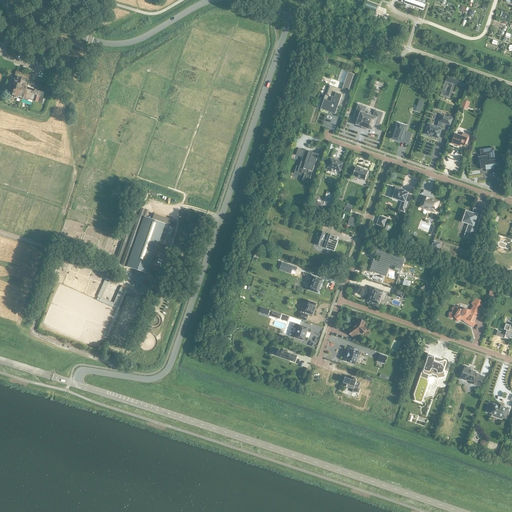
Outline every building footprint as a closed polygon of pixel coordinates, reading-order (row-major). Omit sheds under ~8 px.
[(405,0),(405,4),(410,6),(423,10),(425,5),(412,0),(405,0)] [(16,77),(26,80),(29,81),(31,75),(16,71),(14,76),(16,77)] [(336,110),(337,110),(344,90),(348,92),(355,74),(348,72),(342,89),(330,85),(324,104),(323,104),(323,103),(321,109),(328,111),(328,110),(330,110),(329,112),(333,113),(335,109),(337,109),(336,110)] [(26,80),(16,77),(13,87),(14,87),(11,96),(33,102),(33,101),(42,104),(44,98),(42,97),(44,92),(36,90),(34,89),(34,91),(28,90),(29,88),(26,87),(25,89),(24,88),(25,85),(26,80)] [(464,100),(462,106),(468,108),(470,102),(464,100)] [(371,115),(371,114),(368,113),(367,114),(364,113),(366,107),(359,105),(355,117),(359,118),(356,125),(364,127),(365,128),(373,130),(375,124),(379,125),(383,113),(375,111),(373,116),(371,115)] [(453,119),(441,114),(439,121),(437,127),(428,124),(424,133),(424,134),(425,134),(429,135),(429,136),(429,135),(430,134),(434,136),(433,137),(434,137),(438,138),(438,139),(439,138),(438,138),(442,129),(441,128),(443,123),(451,125),(453,119)] [(395,132),(393,138),(398,140),(408,143),(411,134),(405,132),(407,127),(401,125),(401,127),(400,126),(400,127),(396,126),(394,132),(395,132)] [(462,136),(455,133),(452,143),(461,147),(461,145),(465,147),(466,143),(467,144),(470,135),(470,136),(469,138),(462,136),(462,135),(462,136)] [(498,167),(499,167),(497,159),(495,159),(494,147),(480,150),(481,156),(480,156),(478,157),(480,157),(481,160),(482,159),(483,163),(480,164),(481,169),(485,169),(486,171),(495,170),(495,167),(495,165),(498,165),(498,167)] [(296,155),(303,157),(298,172),(298,171),(302,173),(303,173),(305,174),(302,180),(303,181),(303,180),(309,182),(308,182),(309,183),(318,155),(298,148),(297,154),(296,155)] [(332,168),(332,169),(332,170),(336,171),(336,170),(340,171),(341,171),(341,170),(343,163),(343,164),(343,163),(339,162),(339,161),(335,160),(336,160),(335,160),(332,159),(331,158),(331,159),(328,166),(328,167),(329,167),(332,168)] [(361,169),(356,167),(353,176),(365,180),(366,178),(367,178),(368,174),(367,174),(368,172),(363,170),(361,169)] [(391,187),(393,188),(394,188),(393,192),(395,193),(393,197),(403,201),(400,209),(404,211),(408,200),(406,199),(408,193),(405,192),(405,191),(401,189),(401,190),(391,187)] [(423,195),(422,199),(423,199),(420,207),(432,211),(436,213),(437,209),(436,209),(437,208),(439,204),(438,204),(439,201),(433,199),(432,200),(430,200),(430,198),(429,197),(429,198),(425,196),(423,195)] [(314,198),(311,206),(320,209),(321,205),(315,203),(317,200),(314,198)] [(464,215),(464,216),(465,216),(464,219),(463,219),(462,222),(466,223),(469,224),(465,236),(472,239),(482,211),(478,210),(476,215),(467,211),(465,215),(464,215)] [(118,263),(135,214),(132,213),(115,262),(118,263)] [(134,242),(142,216),(140,215),(131,241),(134,242)] [(351,216),(348,225),(353,227),(356,218),(351,216)] [(380,216),(378,224),(384,226),(386,219),(380,216)] [(127,266),(131,268),(148,273),(149,269),(150,267),(160,238),(165,224),(144,217),(127,266)] [(186,227),(185,231),(188,232),(194,234),(198,225),(191,223),(189,228),(186,227)] [(166,225),(162,235),(170,238),(174,228),(166,225)] [(323,232),(318,246),(335,251),(338,241),(337,240),(338,237),(323,232)] [(373,259),(369,271),(369,272),(370,271),(381,275),(386,277),(388,271),(389,271),(389,270),(390,266),(397,269),(396,270),(400,272),(405,258),(377,248),(375,255),(375,254),(380,256),(381,256),(379,262),(378,261),(374,260),(374,259),(373,259)] [(125,266),(130,251),(127,250),(122,265),(125,266)] [(318,292),(320,288),(321,285),(323,280),(322,279),(315,277),(314,277),(313,277),(311,281),(313,281),(310,289),(310,290),(318,293),(318,292)] [(422,295),(432,287),(430,284),(419,291),(422,295)] [(388,292),(374,288),(373,293),(372,294),(372,295),(371,296),(370,301),(372,302),(372,303),(376,305),(376,303),(379,304),(382,296),(386,297),(388,292)] [(395,295),(402,298),(404,292),(397,289),(395,295)] [(453,312),(449,313),(449,317),(453,319),(454,318),(457,322),(461,320),(464,321),(464,320),(467,322),(467,323),(466,323),(473,327),(474,327),(474,326),(476,324),(473,322),(475,317),(477,317),(481,307),(482,307),(484,303),(479,300),(478,301),(475,299),(472,303),(473,306),(471,310),(464,309),(463,310),(461,309),(460,308),(459,310),(457,309),(457,307),(455,306),(452,308),(453,312)] [(299,318),(306,321),(307,320),(306,320),(308,316),(308,315),(308,313),(312,315),(313,315),(313,314),(316,304),(317,303),(316,303),(309,301),(310,301),(309,301),(305,312),(306,313),(306,312),(305,314),(301,313),(299,318)] [(356,325),(355,326),(354,327),(353,327),(349,330),(353,336),(360,331),(362,333),(366,329),(364,327),(363,326),(364,326),(365,322),(359,320),(357,324),(356,325)] [(294,323),(290,335),(295,337),(296,338),(296,337),(304,340),(303,340),(304,340),(305,336),(306,336),(306,335),(306,333),(307,333),(307,332),(308,328),(300,325),(299,325),(294,323)] [(357,349),(354,348),(354,350),(351,349),(350,353),(349,353),(347,357),(348,357),(347,361),(347,362),(347,361),(355,364),(356,361),(359,362),(361,356),(359,355),(360,352),(359,352),(356,351),(357,350),(357,349)] [(288,351),(284,349),(283,350),(284,350),(284,351),(279,349),(278,351),(278,352),(274,350),(272,356),(295,363),(296,362),(295,362),(297,356),(298,356),(286,352),(287,351),(288,351)] [(380,354),(378,361),(377,361),(378,361),(384,363),(384,364),(385,364),(385,363),(387,357),(387,356),(380,354)] [(433,383),(435,378),(435,377),(437,377),(438,377),(438,378),(439,378),(444,377),(445,377),(445,376),(445,375),(444,370),(444,369),(446,365),(446,363),(447,362),(446,362),(446,361),(445,361),(441,361),(435,359),(435,356),(429,354),(428,354),(426,360),(426,361),(427,361),(427,362),(427,363),(426,363),(425,363),(425,364),(418,383),(419,383),(419,384),(418,384),(414,394),(414,395),(415,400),(416,400),(416,401),(417,401),(421,402),(422,402),(422,401),(423,401),(428,384),(433,383)] [(481,386),(484,377),(479,375),(480,374),(476,373),(476,372),(470,370),(470,368),(465,366),(461,378),(466,380),(466,379),(472,381),(472,384),(476,385),(481,386)] [(354,379),(353,380),(351,379),(352,376),(351,379),(345,377),(343,383),(347,384),(346,387),(353,389),(352,392),(353,392),(353,391),(358,392),(359,389),(360,389),(359,388),(361,382),(356,381),(357,380),(357,379),(356,379),(356,378),(355,378),(354,378),(354,379)] [(451,412),(454,404),(448,402),(445,410),(451,412)] [(500,416),(506,418),(509,409),(503,407),(503,406),(499,405),(493,403),(493,405),(489,403),(487,410),(490,412),(490,413),(495,415),(496,414),(501,416),(500,416)]
